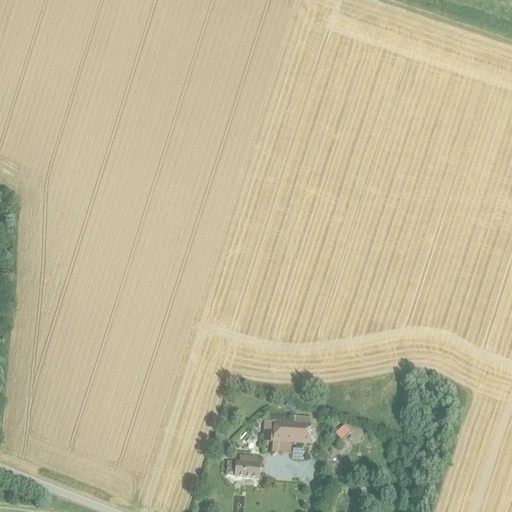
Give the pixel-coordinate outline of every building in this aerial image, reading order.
[(0,285),(12,287),(12,275),(0,274),(0,285)] [(289,426),(308,427),(309,420),(290,418),(289,426)] [(308,427),(289,426),(263,424),(262,444),(307,447),(308,427)] [(334,435),(340,443),(350,435),(344,427),(334,435)] [(235,478),(235,480),(256,482),(257,467),(256,467),(257,461),(239,459),(238,464),(227,463),(226,477),(235,478)]
